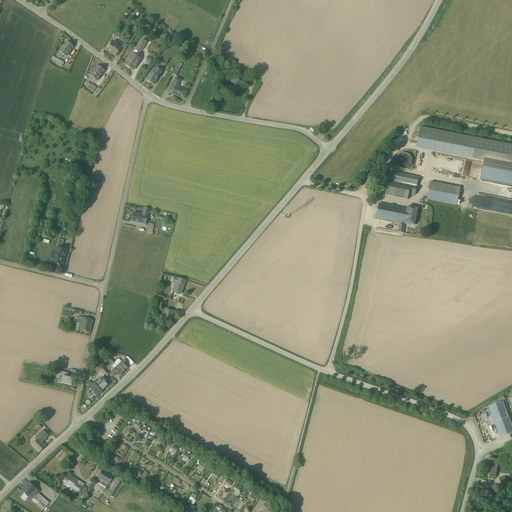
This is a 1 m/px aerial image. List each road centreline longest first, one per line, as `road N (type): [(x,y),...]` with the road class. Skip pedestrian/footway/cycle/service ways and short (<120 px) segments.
road 1 (unclassified): [(328,372),(364,202),(302,182)]
road 2 (unclassified): [(103,287),(147,94)]
road 3 (unclassified): [(328,150),(396,70),(438,0)]
road 4 (residential): [(328,372),(455,417),(481,453)]
road 5 (unclassified): [(193,310),(302,182)]
road 6 (unclassified): [(78,424),(193,310)]
road 7 (unclassified): [(328,150),(304,130),(186,110)]
road 8 (track): [(318,367),(278,511)]
road 9 (residential): [(193,310),(328,372)]
road 10 (unclassified): [(78,424),(73,411),(103,287)]
road 11 (unclassified): [(147,94),(40,13)]
